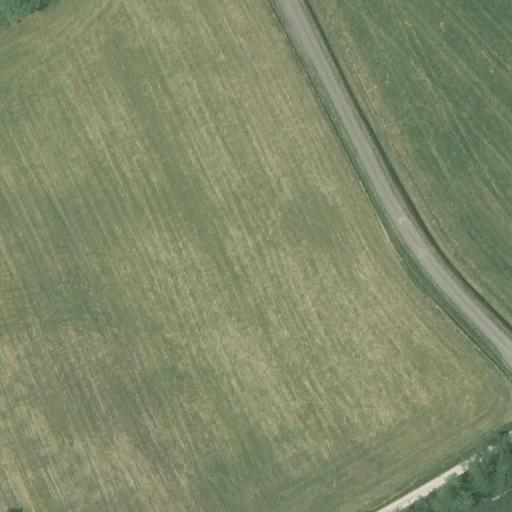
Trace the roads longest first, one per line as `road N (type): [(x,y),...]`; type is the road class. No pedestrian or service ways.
road 1 (unclassified): [(511,353),(405,233),(287,0)]
road 2 (track): [(382,511),(511,433)]
